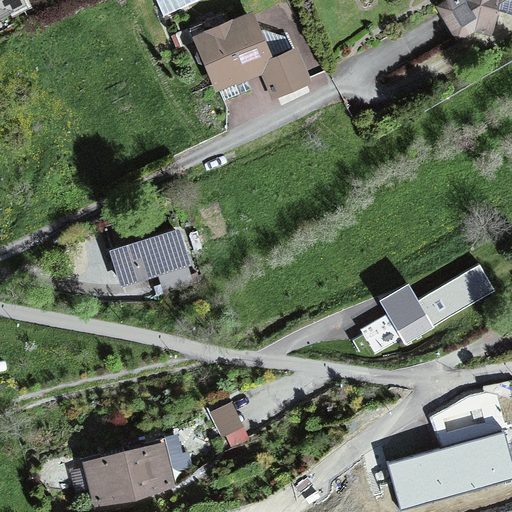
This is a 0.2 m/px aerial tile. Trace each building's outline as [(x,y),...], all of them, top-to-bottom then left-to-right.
[(0,0),(0,17),(29,5),(26,0),(0,0)] [(511,0),(441,0),(435,5),(453,43),(471,32),(488,40),(496,20),(511,11),(511,0)] [(281,3),(197,34),(217,90),(262,73),(270,96),(310,81),(281,3)] [(188,267),(179,230),(109,248),(118,284),(188,267)] [(494,290),(478,263),(421,297),(407,273),(369,296),(380,315),(359,327),(363,333),(353,339),(360,350),(370,344),(375,353),(398,339),(403,349),(437,329),(435,326),(494,290)] [(511,479),(511,450),(499,401),(434,418),(443,452),(393,465),(404,507),(511,479)] [(236,426),(226,402),(204,411),(213,435),(236,426)] [(168,490),(160,443),(79,457),(80,463),(61,466),(66,493),(81,491),(83,504),(168,490)]
